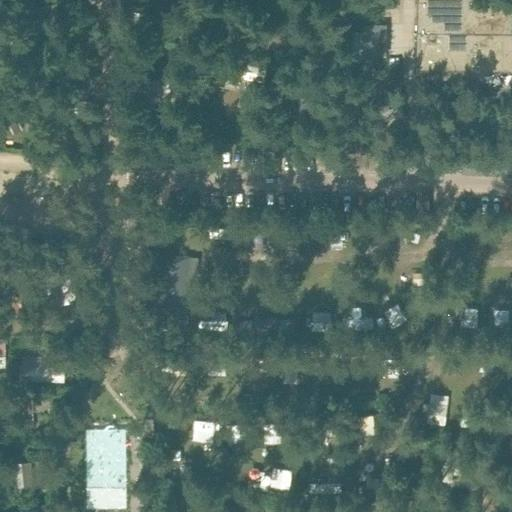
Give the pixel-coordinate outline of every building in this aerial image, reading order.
[(511,0),(417,0),(416,70),(503,71),(504,34),(511,34),(511,0)] [(265,79),(267,65),(232,61),(231,75),(265,79)] [(340,249),(340,234),(323,235),(323,249),(340,249)] [(160,263),(156,327),(186,329),(189,264),(160,263)] [(426,421),(445,421),(445,402),(426,402),(426,421)] [(446,453),(447,479),(465,478),(465,452),(446,453)]
